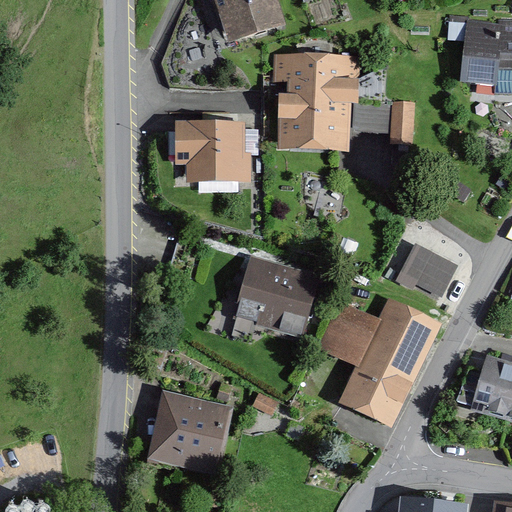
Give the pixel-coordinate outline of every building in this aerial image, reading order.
[(212,0),(219,21),(227,18),(233,37),(276,23),(269,1),(263,4),(261,0),(212,0)] [(511,23),(501,23),(500,28),(470,24),(464,80),(496,83),(494,95),(511,95),(511,23)] [(290,143),(338,145),(339,118),(338,118),(339,102),(356,103),(356,84),(339,84),(340,60),(293,59),(290,143)] [(392,144),(410,145),(412,105),(394,104),(392,144)] [(238,176),(238,182),(249,182),(248,157),(238,157),(238,114),(205,114),(205,131),(183,132),(183,159),(189,159),(193,163),(193,177),(238,176)] [(177,244),(169,273),(197,281),(206,252),(177,244)] [(456,268),(416,247),(401,277),(441,297),(456,268)] [(259,311),(256,324),(301,337),(317,280),(283,271),(279,285),(270,282),(272,276),(249,270),(239,305),(259,311)] [(395,309),(394,310),(386,306),(379,322),(361,314),(365,304),(353,299),(348,308),(342,305),(321,350),(357,367),(342,397),(387,418),(431,326),(395,309)] [(474,408),(507,418),(511,401),(511,369),(487,362),(474,408)] [(219,379),(212,393),(239,405),(246,392),(219,379)] [(276,404),(260,396),(255,406),(271,414),(276,404)] [(226,413),(167,400),(155,456),(214,469),(226,413)] [(462,511),(462,508),(403,502),(401,511),(462,511)]
